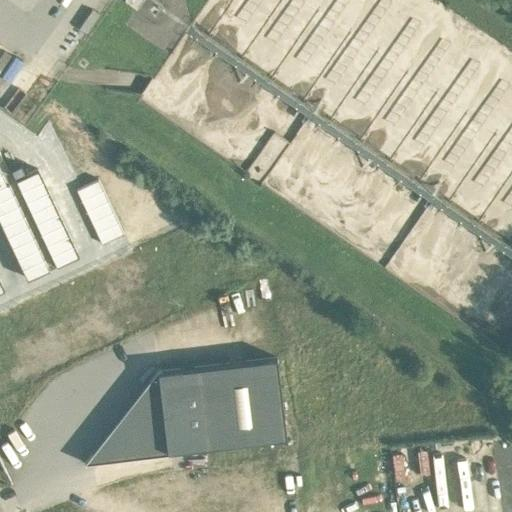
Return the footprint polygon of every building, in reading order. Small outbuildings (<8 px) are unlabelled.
[(123,0),(136,9),(142,0),(123,0)] [(3,140),(0,141),(0,198),(40,281),(91,257),(49,171),(24,183),(3,140)] [(110,182),(88,193),(114,247),(136,236),(110,182)] [(0,299),(17,292),(0,258),(0,299)] [(286,437),(277,358),(162,372),(161,370),(157,370),(84,463),(171,453),(171,451),(286,437)]
